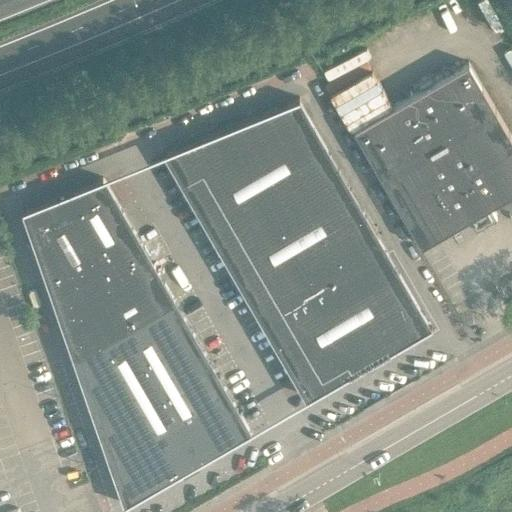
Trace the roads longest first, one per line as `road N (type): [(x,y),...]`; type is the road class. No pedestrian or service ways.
road 1 (secondary): [(266,511),(511,368)]
road 2 (motorway): [(0,60),(148,0)]
